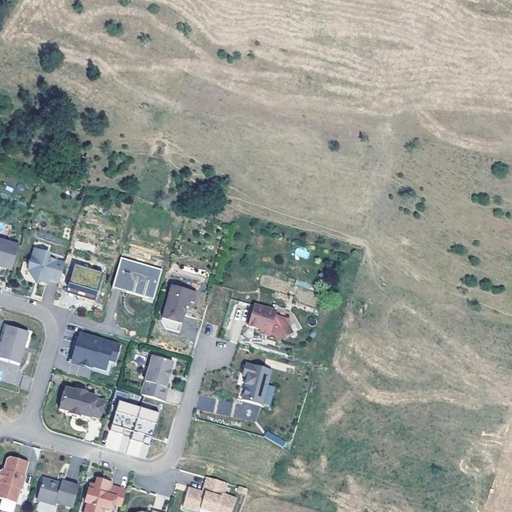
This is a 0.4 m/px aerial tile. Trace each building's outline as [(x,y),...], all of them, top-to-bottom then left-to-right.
[(19,246),(0,240),(0,268),(4,270),(5,266),(12,268),(19,246)] [(47,280),(59,283),(65,262),(44,256),(46,251),(35,248),(28,272),(32,280),(46,284),(47,280)] [(296,248),(295,255),(308,258),(310,251),(296,248)] [(162,271),(123,259),(114,288),(133,294),(134,292),(143,294),(142,296),(154,300),(162,271)] [(75,264),(68,285),(96,294),(103,274),(75,264)] [(94,301),(96,294),(68,285),(65,292),(94,301)] [(181,291),(171,288),(162,319),(161,322),(165,329),(179,333),(181,324),(186,308),(188,308),(190,302),(194,303),(197,293),(182,289),(181,291)] [(276,312),(255,305),(248,327),(261,330),(260,331),(269,334),(275,336),(278,341),(292,333),(285,319),(274,316),(276,312)] [(29,333),(6,327),(0,347),(0,359),(19,365),(23,354),(21,353),(23,344),(25,345),(29,333)] [(79,333),(70,363),(87,367),(86,372),(89,373),(90,369),(103,372),(106,362),(115,364),(121,345),(79,333)] [(173,362),(153,356),(141,395),(164,402),(168,389),(165,388),(168,379),(167,378),(169,372),(170,372),(173,362)] [(103,372),(90,369),(89,373),(86,372),(87,367),(70,363),(67,374),(108,386),(115,364),(106,362),(103,372)] [(237,400),(256,406),(265,372),(240,365),(237,377),(241,378),(240,385),(241,385),(237,400)] [(75,391),(65,389),(59,410),(69,413),(68,414),(80,417),(80,416),(90,419),(91,417),(99,419),(104,402),(96,400),(96,397),(86,395),(87,393),(75,390),(75,391)] [(140,408),(118,402),(109,432),(122,436),(124,430),(133,433),(140,408)] [(159,414),(140,408),(133,433),(130,441),(142,444),(144,439),(151,442),(159,414)] [(266,432),(263,438),(284,446),(286,440),(266,432)] [(24,477),(28,463),(7,457),(4,471),(2,471),(1,473),(0,477),(0,499),(16,504),(20,491),(22,491),(26,477),(24,477)] [(225,482),(206,477),(202,492),(204,493),(203,496),(186,491),(182,507),(199,511),(200,509),(208,511),(229,511),(234,497),(221,493),(225,482)] [(73,508),(79,487),(62,482),(61,484),(60,486),(54,485),(55,482),(43,479),(37,501),(55,506),(56,504),(73,508)] [(121,508),(126,491),(111,487),(112,484),(97,480),(95,486),(89,484),(83,503),(86,504),(83,511),(102,511),(103,509),(111,511),(113,505),(121,508)]
